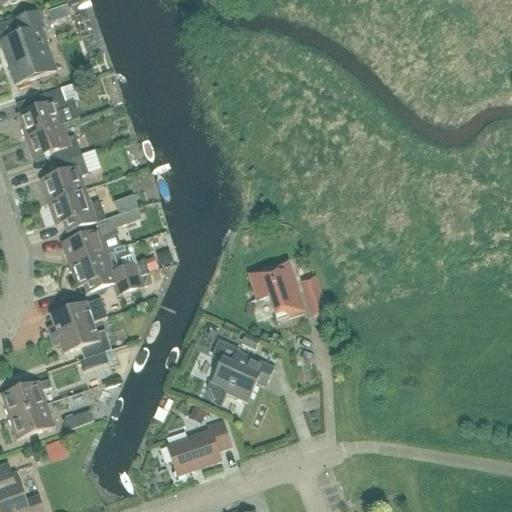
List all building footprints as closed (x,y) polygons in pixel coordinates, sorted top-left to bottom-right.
[(0,0),(0,3),(2,10),(31,0),(0,0)] [(15,88),(55,75),(41,31),(43,31),(38,15),(13,24),(19,39),(1,45),(15,88)] [(25,140),(62,128),(78,123),(72,104),(65,107),(62,99),(71,96),(69,89),(34,102),(37,112),(18,119),(25,140)] [(55,167),(81,159),(74,140),(67,142),(62,128),(25,140),(33,163),(51,157),(55,167)] [(126,152),(131,172),(143,170),(138,150),(126,152)] [(48,206),(84,194),(77,172),(84,170),(81,159),(55,167),(58,178),(40,184),(48,206)] [(67,237),(95,227),(105,224),(98,204),(89,207),(84,194),(48,206),(55,229),(63,226),(67,237)] [(105,224),(95,227),(98,235),(63,248),(70,269),(108,256),(103,243),(119,238),(117,232),(142,223),(138,212),(105,224)] [(126,250),(108,256),(70,269),(77,291),(111,280),(114,289),(140,281),(158,274),(154,262),(124,272),(121,262),(129,260),(126,250)] [(288,266),(250,279),(258,303),(268,299),(276,323),(303,314),(288,266)] [(144,291),(140,281),(114,289),(118,300),(144,291)] [(315,282),(302,286),(313,319),(326,315),(315,282)] [(52,342),(94,327),(90,316),(98,313),(97,311),(114,305),(110,294),(93,300),(95,305),(52,320),(55,330),(49,333),(52,342)] [(97,338),(94,327),(52,342),(54,349),(61,347),(64,358),(81,353),(84,364),(112,354),(105,335),(97,338)] [(246,337),(241,348),(255,355),(260,344),(246,337)] [(216,408),(219,410),(225,397),(247,407),(258,381),(267,385),(273,372),(237,356),(238,354),(219,346),(213,360),(222,364),(212,387),(210,386),(209,389),(209,392),(209,395),(209,398),(210,401),(212,404),(214,406),(216,408)] [(112,354),(84,364),(80,365),(84,376),(109,367),(116,365),(112,354)] [(49,383),(40,387),(39,386),(2,399),(10,422),(47,409),(42,394),(52,391),(49,383)] [(47,409),(10,422),(17,443),(55,430),(47,409)] [(89,415),(62,424),(66,435),(92,426),(89,415)] [(232,452),(223,426),(209,431),(211,436),(168,451),(179,481),(222,466),(219,457),(232,452)] [(46,455),(52,472),(68,465),(62,449),(46,455)] [(8,468),(0,470),(0,511),(42,511),(39,500),(26,504),(19,483),(14,484),(8,468)]
